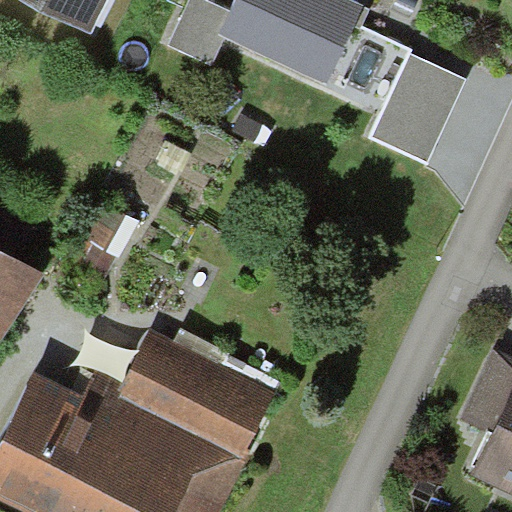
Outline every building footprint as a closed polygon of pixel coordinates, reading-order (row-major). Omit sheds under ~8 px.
[(35,0),(89,28),(104,0),(35,0)] [(210,0),(186,0),(165,44),(211,65),(226,35),(325,82),(352,26),(362,5),(352,0),(233,0),(229,9),(210,0)] [(468,77),(410,50),(371,135),(429,162),(468,77)] [(96,193),(62,260),(106,282),(140,216),(96,193)] [(0,344),(45,277),(0,247),(0,344)] [(242,438),(270,383),(148,321),(110,395),(38,358),(0,431),(0,479),(60,510),(58,511),(213,511),(250,442),(242,438)] [(511,482),(511,353),(496,346),(465,411),(491,423),(472,463),(511,482)]
